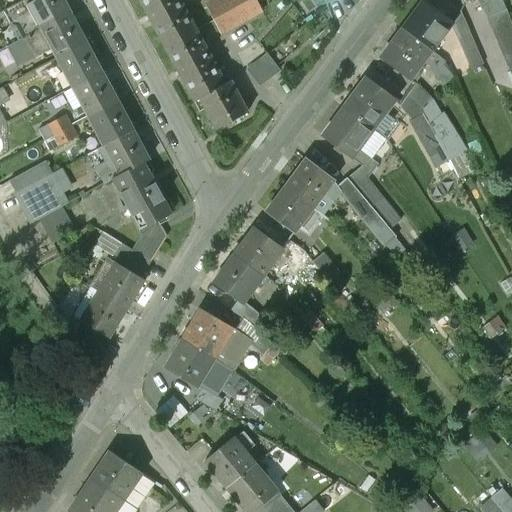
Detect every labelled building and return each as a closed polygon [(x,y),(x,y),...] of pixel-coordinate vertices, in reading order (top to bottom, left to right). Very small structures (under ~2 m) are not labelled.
[(63,0),(25,0),(26,0),(3,12),(9,25),(18,25),(24,38),(41,29),(71,14),(63,0)] [(139,0),(164,46),(195,29),(179,0),(139,0)] [(220,33),(263,10),(257,0),(218,0),(206,7),(220,33)] [(501,0),(476,0),(484,12),(490,9),(492,15),(505,9),(501,0)] [(425,1),(403,30),(431,51),(453,22),(425,1)] [(484,12),(479,14),(483,23),(489,20),(509,67),(511,65),(511,24),(505,9),(492,15),(490,9),(484,12)] [(458,37),(469,32),(460,13),(453,22),(458,37)] [(71,14),(41,29),(57,58),(86,43),(71,14)] [(164,46),(194,101),(225,84),(195,29),(164,46)] [(409,79),(431,51),(403,30),(381,58),(409,79)] [(469,32),(458,37),(472,69),(483,65),(469,32)] [(86,43),(57,58),(72,88),(102,72),(86,43)] [(423,62),(443,83),(452,77),(444,61),(431,51),(423,62)] [(267,55),(247,70),(259,86),(279,71),(267,55)] [(102,72),(72,88),(88,117),(117,101),(102,72)] [(366,79),(345,108),(373,129),(395,101),(366,79)] [(230,81),(225,84),(194,101),(199,111),(204,108),(215,129),(247,113),(230,81)] [(416,83),(400,106),(414,121),(420,135),(441,116),(433,101),(416,83)] [(117,101),(88,117),(104,147),(133,130),(117,101)] [(352,158),(373,129),(345,108),(323,137),(352,158)] [(65,115),(39,129),(45,140),(54,135),(71,126),(65,115)] [(464,152),(441,116),(430,126),(459,178),(470,171),(464,152)] [(77,136),(71,126),(54,135),(59,146),(77,136)] [(448,160),(430,126),(420,135),(436,165),(437,165),(448,160)] [(133,130),(104,147),(119,176),(144,163),(149,160),(133,130)] [(359,170),(366,179),(379,161),(360,148),(352,158),(363,166),(359,170)] [(306,160),(285,188),(313,209),(324,194),(334,181),(306,160)] [(52,174),(45,161),(10,180),(17,193),(52,174)] [(144,163),(119,176),(113,179),(140,229),(140,230),(158,221),(171,213),(144,163)] [(359,170),(347,179),(372,209),(383,200),(366,179),(359,170)] [(68,203),(52,174),(17,193),(14,193),(30,224),(39,219),(61,207),(68,203)] [(96,175),(79,184),(85,194),(102,186),(96,175)] [(347,179),(336,189),(360,218),(372,209),(347,179)] [(309,215),(313,209),(285,188),(267,212),(295,233),(299,228),(309,215)] [(324,194),(313,209),(321,214),(332,200),(324,194)] [(383,200),(372,209),(389,229),(400,220),(383,200)] [(75,232),(61,207),(39,219),(52,243),(75,232)] [(395,237),(372,209),(361,219),(383,247),(395,237)] [(309,215),(299,228),(307,233),(316,220),(309,215)] [(166,236),(158,221),(140,230),(140,229),(137,230),(141,237),(132,250),(150,261),(166,236)] [(254,228),(234,255),(263,276),(283,250),(254,228)] [(473,243),(463,228),(450,237),(460,252),(473,243)] [(143,273),(150,261),(132,250),(120,243),(112,255),(143,273)] [(324,253),(313,261),(328,281),(339,273),(324,253)] [(243,304),(263,276),(234,255),(214,283),(243,304)] [(115,263),(97,292),(126,309),(144,280),(115,263)] [(109,338),(126,309),(97,292),(80,320),(85,324),(106,336),(109,338)] [(243,317),(251,308),(245,301),(243,304),(237,300),(229,310),(243,317)] [(251,308),(243,317),(256,330),(266,321),(251,308)] [(201,309),(183,339),(213,358),(231,328),(201,309)] [(243,317),(235,330),(263,356),(271,345),(256,330),(243,317)] [(92,358),(106,336),(85,324),(77,337),(92,358)] [(249,344),(231,328),(213,358),(233,370),(249,344)] [(196,387),(213,358),(183,339),(165,368),(196,387)] [(201,387),(194,399),(216,412),(223,399),(201,387)] [(250,393),(244,402),(264,416),(269,407),(250,393)] [(156,412),(170,428),(188,414),(174,397),(156,412)] [(208,411),(201,404),(189,415),(197,425),(204,419),(202,416),(208,411)] [(478,464),(498,448),(484,430),(464,446),(478,464)] [(206,462),(227,488),(254,465),(244,452),(253,445),(242,431),(206,462)] [(110,452),(92,479),(122,499),(131,486),(140,473),(110,452)] [(247,511),(252,511),(277,492),(254,465),(227,488),(247,511)] [(161,487),(140,473),(131,486),(158,504),(161,487)] [(69,511),(113,511),(122,499),(92,479),(69,511)] [(511,511),(511,504),(501,491),(491,499),(502,511),(511,511)] [(293,511),(277,492),(252,511),(293,511)] [(400,507),(404,511),(434,511),(435,511),(418,492),(400,507)] [(483,511),(502,511),(491,499),(480,508),(483,511)] [(324,511),(315,501),(301,511),(324,511)]
